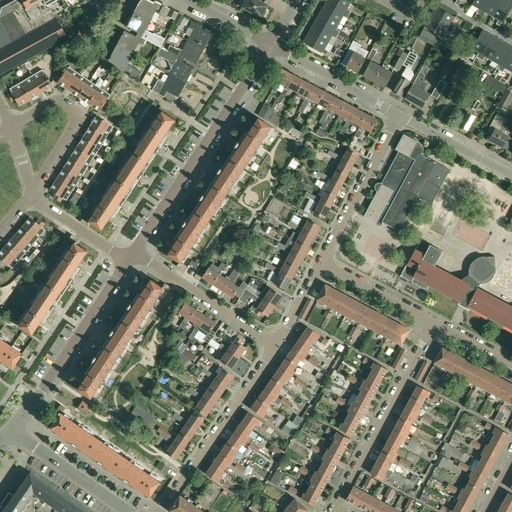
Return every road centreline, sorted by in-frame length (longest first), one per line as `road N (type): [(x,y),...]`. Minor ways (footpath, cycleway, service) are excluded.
road 1 (unclassified): [(133,252),(271,45)]
road 2 (residential): [(333,511),(431,323)]
road 3 (unclassified): [(9,429),(126,261)]
road 4 (residential): [(278,345),(161,511)]
road 5 (residential): [(278,345),(133,252)]
road 6 (residential): [(398,114),(321,263)]
road 7 (tertiary): [(129,511),(9,429)]
road 8 (unclassified): [(398,114),(271,45)]
road 9 (unclassified): [(511,175),(398,114)]
road 10 (residential): [(431,323),(321,263)]
